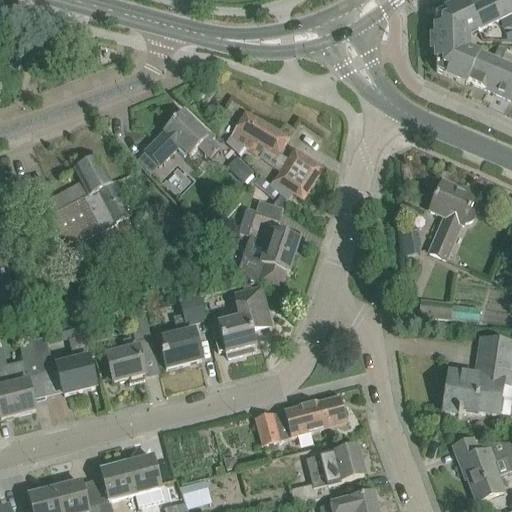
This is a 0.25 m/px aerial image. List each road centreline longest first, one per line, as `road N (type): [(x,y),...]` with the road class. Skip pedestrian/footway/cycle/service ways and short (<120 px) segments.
road 1 (residential): [(0,453),(279,384),(308,352),(323,300)]
road 2 (residential): [(423,511),(366,316),(323,300)]
road 3 (residential): [(0,135),(143,80),(175,28)]
road 4 (residential): [(323,300),(386,102)]
road 5 (tertiary): [(195,34),(257,52),(342,36)]
road 6 (tertiary): [(331,14),(283,30),(195,34)]
road 7 (tertiary): [(511,162),(386,102)]
